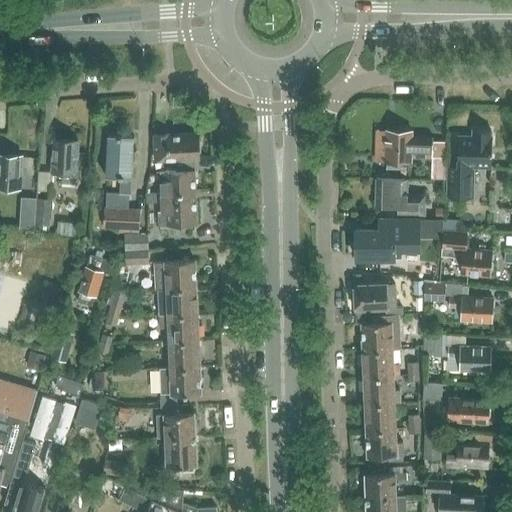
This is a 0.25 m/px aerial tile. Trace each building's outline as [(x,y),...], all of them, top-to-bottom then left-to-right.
[(185,104),(184,95),(173,95),(174,104),(185,104)] [(431,179),(445,179),(443,179),(445,142),(434,142),(434,137),(412,136),(412,131),(386,130),(385,162),(412,163),(412,157),(432,157),(431,179)] [(446,197),(460,197),(473,198),(474,167),(491,167),(492,137),(491,137),(491,130),(473,130),(472,135),(457,135),(456,165),(447,166),(446,197)] [(198,133),(154,135),(156,163),(175,161),(175,159),(199,158),(199,148),(198,133)] [(119,233),(124,233),(139,233),(140,209),(129,208),(129,195),(130,195),(131,178),(132,178),(134,136),(108,135),(106,177),(120,178),(120,194),(107,193),(106,207),(105,207),(103,228),(119,230),(119,233)] [(53,140),(52,173),(55,173),(62,173),(61,184),(76,185),(78,141),(53,140)] [(0,188),(19,189),(20,189),(22,156),(10,155),(0,154),(0,188)] [(164,180),(160,181),(160,193),(195,191),(194,161),(200,161),(199,158),(175,159),(175,161),(176,170),(164,171),(164,180)] [(408,179),(400,178),(376,178),(376,207),(397,207),(397,214),(425,215),(425,194),(408,194),(408,179)] [(160,193),(147,194),(147,203),(161,202),(161,210),(157,211),(158,225),(182,224),(197,223),(195,196),(195,192),(195,191),(160,193)] [(34,197),(33,223),(32,231),(49,232),(49,224),(50,198),(34,197)] [(434,208),(434,217),(443,217),(443,208),(434,208)] [(421,252),(421,237),(443,236),(443,230),(443,226),(443,217),(434,217),(420,217),(377,217),(378,230),(356,230),(356,259),(402,258),(402,251),(421,252)] [(444,219),(443,230),(454,231),(455,220),(444,219)] [(454,231),(443,230),(443,236),(442,252),(454,253),(453,262),(462,264),(461,273),(490,276),(492,251),(467,249),(468,232),(454,231)] [(124,233),(125,251),(149,249),(148,239),(148,233),(139,233),(124,233)] [(90,254),(86,267),(79,291),(81,292),(78,300),(91,304),(94,297),(97,298),(104,272),(111,274),(114,262),(101,258),(103,251),(97,249),(95,256),(90,254)] [(149,249),(125,251),(126,265),(150,265),(149,249)] [(154,289),(165,289),(196,287),(195,259),(164,261),(164,262),(151,263),(151,275),(153,276),(154,289)] [(425,301),(445,301),(445,284),(425,283),(425,301)] [(357,323),(362,323),(372,323),(372,316),(398,314),(400,314),(394,314),(393,307),(389,307),(388,284),(354,285),(355,310),(357,310),(357,323)] [(165,289),(166,315),(197,313),(196,287),(165,289)] [(108,314),(117,317),(125,291),(115,291),(108,314)] [(493,298),(450,295),(449,308),(462,308),(461,320),(491,322),(493,298)] [(167,328),(168,341),(198,340),(197,313),(166,315),(166,316),(158,316),(159,328),(167,328)] [(115,325),(117,317),(108,314),(106,323),(115,325)] [(363,343),(363,350),(392,349),(393,350),(400,350),(400,337),(392,337),(391,323),(398,323),(398,314),(372,316),(372,323),(362,323),(363,343)] [(40,318),(34,338),(48,342),(54,322),(40,318)] [(58,329),(50,357),(53,358),(57,359),(64,361),(66,362),(70,351),(74,334),(58,329)] [(446,370),(456,370),(490,371),(490,347),(460,346),(460,347),(449,346),(445,346),(446,334),(424,334),(424,356),(446,356),(446,370)] [(102,335),(100,343),(110,346),(112,338),(102,335)] [(168,341),(169,367),(200,366),(198,340),(168,341)] [(110,346),(100,343),(97,352),(107,355),(110,346)] [(363,350),(364,377),(394,376),(394,374),(399,374),(399,362),(393,362),(393,350),(392,349),(363,350)] [(31,351),(28,363),(42,367),(46,355),(31,351)] [(407,363),(408,372),(418,371),(418,375),(419,374),(419,362),(407,363)] [(169,367),(170,393),(160,394),(161,405),(177,404),(177,394),(201,393),(200,366),(169,367)] [(418,371),(408,372),(408,382),(420,381),(419,374),(418,375),(418,371)] [(93,373),(93,389),(104,388),(103,372),(93,373)] [(364,377),(365,403),(395,402),(401,402),(400,388),(394,388),(394,376),(364,377)] [(38,389),(0,377),(0,479),(11,482),(38,389)] [(424,383),(423,397),(442,398),(442,394),(442,383),(424,383)] [(82,398),(74,422),(95,429),(103,405),(82,398)] [(457,418),(457,420),(487,422),(489,400),(449,398),(448,418),(457,418)] [(365,403),(366,430),(396,428),(395,402),(365,403)] [(164,437),(165,444),(195,442),(194,413),(178,414),(177,404),(161,405),(161,415),(156,416),(158,438),(164,437)] [(129,409),(120,406),(116,420),(126,422),(129,409)] [(408,415),(409,428),(409,425),(419,424),(419,427),(421,427),(420,414),(408,415)] [(434,428),(435,419),(426,419),(426,428),(434,428)] [(409,428),(409,434),(421,433),(421,427),(419,427),(419,424),(409,425),(409,428)] [(396,428),(366,430),(367,457),(387,456),(394,456),(403,455),(402,443),(397,443),(396,428)] [(424,459),(441,460),(443,430),(425,430),(424,459)] [(108,440),(109,450),(121,450),(121,439),(108,440)] [(195,442),(165,444),(166,467),(179,466),(179,472),(197,471),(195,442)] [(488,445),(459,443),(458,453),(448,453),(447,464),(487,466),(488,445)] [(126,477),(129,463),(105,460),(102,474),(126,477)] [(495,468),(494,476),(506,476),(507,468),(495,468)] [(365,475),(366,498),(397,497),(397,496),(396,480),(407,479),(407,473),(365,475)] [(483,502),(483,496),(483,493),(450,491),(451,481),(427,480),(426,494),(440,494),(438,511),(482,511),(484,511),(485,502),(483,502)] [(146,511),(147,511),(153,499),(124,486),(118,499),(146,511)] [(157,488),(153,499),(181,511),(216,511),(217,507),(197,508),(183,502),(184,490),(157,488)] [(87,511),(93,495),(74,489),(66,511),(87,511)] [(397,497),(398,511),(406,511),(406,496),(397,496),(397,497)] [(397,511),(398,511),(397,497),(366,498),(366,511),(397,511)] [(181,511),(153,499),(152,500),(147,511),(181,511)]
